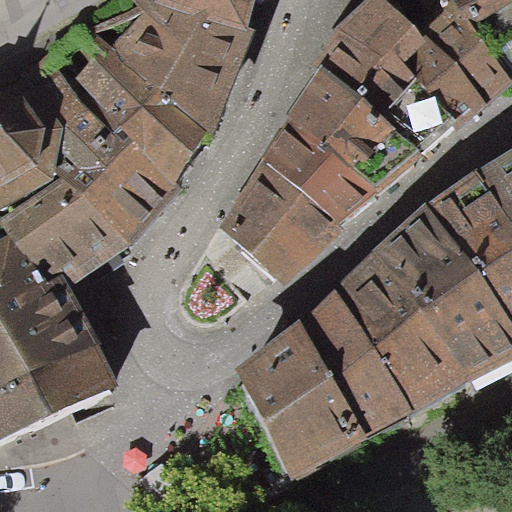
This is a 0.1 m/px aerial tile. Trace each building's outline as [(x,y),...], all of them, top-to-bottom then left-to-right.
[(0,442),(115,390),(71,290),(130,253),(168,197),(196,162),(245,57),(257,27),(250,25),(255,0),(134,0),(85,29),(77,34),(50,53),(111,150),(0,220),(0,221),(11,239),(0,244),(0,442)] [(0,0),(0,8),(25,7),(24,0),(0,0)] [(511,0),(368,0),(299,112),(273,154),(263,169),(228,226),(286,289),(511,92),(511,0)] [(0,213),(105,150),(48,55),(0,83),(0,213)] [(511,158),(482,176),(511,221),(511,158)] [(433,207),(511,331),(511,221),(482,176),(433,207)] [(377,259),(459,389),(511,362),(511,331),(433,207),(377,259)] [(459,389),(377,259),(339,295),(413,416),(459,389)] [(339,295),(302,326),(369,442),(413,416),(339,295)] [(297,480),(369,442),(302,326),(234,379),(297,480)]
